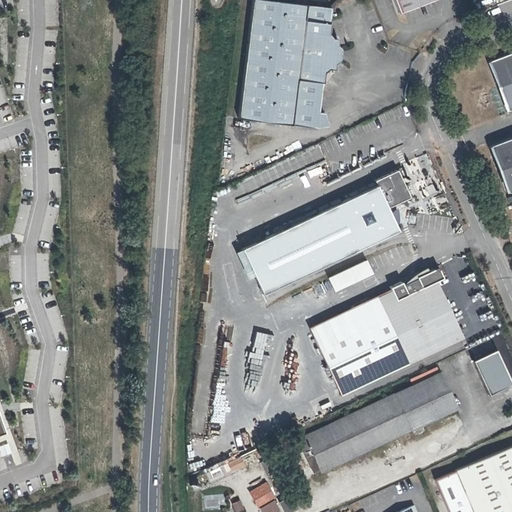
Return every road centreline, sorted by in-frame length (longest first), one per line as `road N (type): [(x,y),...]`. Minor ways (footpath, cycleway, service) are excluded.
road 1 (primary): [(151,511),(180,0)]
road 2 (unclassified): [(511,304),(427,102),(434,63),(450,45),(511,19)]
